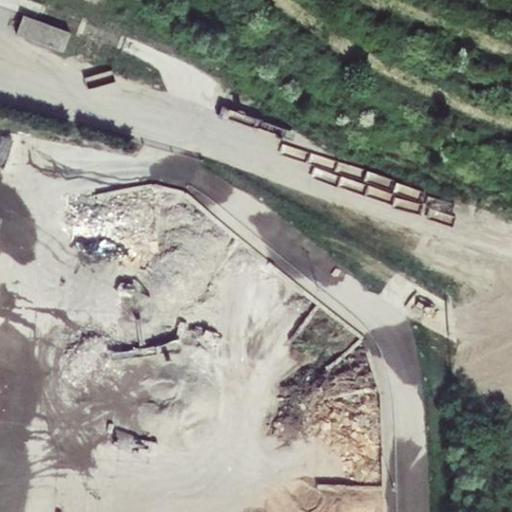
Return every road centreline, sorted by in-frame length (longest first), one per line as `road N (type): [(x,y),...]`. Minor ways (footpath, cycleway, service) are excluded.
road 1 (track): [(511,237),(0,65)]
road 2 (unknown): [(168,165),(329,249),(391,309),(425,404),(445,511)]
road 3 (unknown): [(33,197),(30,415),(20,458),(0,491)]
road 4 (unknown): [(168,165),(117,168),(33,197)]
